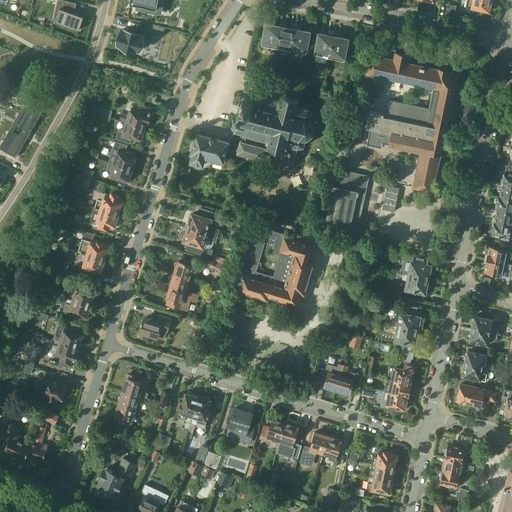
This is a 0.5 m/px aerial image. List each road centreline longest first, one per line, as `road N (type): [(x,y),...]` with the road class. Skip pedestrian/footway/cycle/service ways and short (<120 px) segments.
road 1 (residential): [(108,345),(187,78),(240,0)]
road 2 (residential): [(424,440),(108,345)]
road 3 (residential): [(106,0),(74,90),(0,213)]
road 4 (residential): [(304,0),(507,40)]
road 5 (residential): [(457,285),(494,104)]
road 6 (residential): [(54,511),(108,345)]
road 7 (residential): [(429,416),(457,285)]
